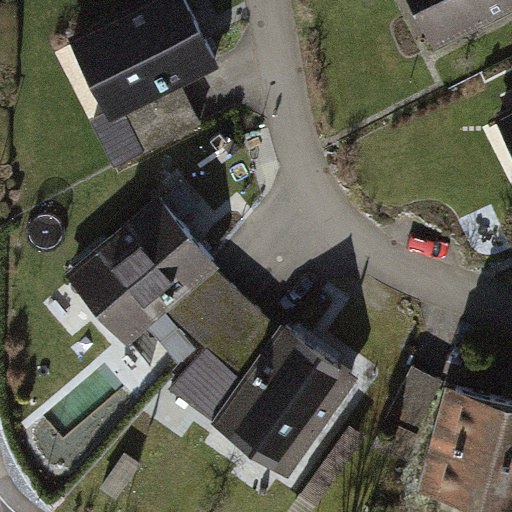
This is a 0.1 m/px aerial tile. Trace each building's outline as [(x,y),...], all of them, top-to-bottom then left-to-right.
[(228,62),(195,0),(142,0),(79,34),(144,158),(208,124),(187,83),(228,62)] [(511,7),(511,0),(426,0),(448,41),(511,7)] [(511,104),(503,110),(511,125),(511,104)] [(227,262),(165,195),(77,275),(140,343),(174,311),(218,271),(227,262)] [(220,425),(288,327),(218,271),(174,311),(214,344),(176,394),(220,425)] [(375,373),(294,317),(288,327),(220,425),(301,481),(375,373)] [(511,496),(511,391),(457,379),(433,478),(511,496)]
